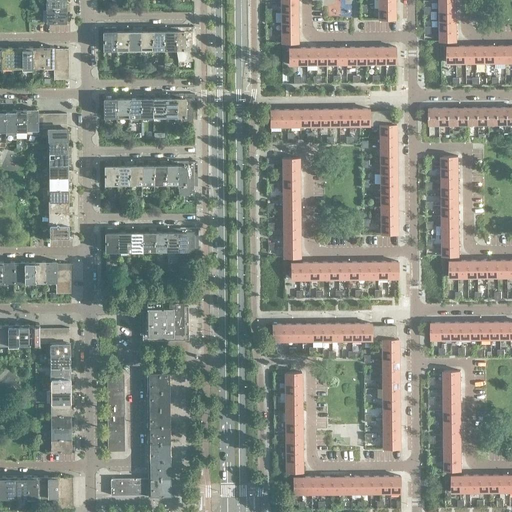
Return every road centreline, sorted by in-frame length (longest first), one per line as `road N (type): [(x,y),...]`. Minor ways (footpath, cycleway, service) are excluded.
road 1 (secondary): [(218,0),(223,511)]
road 2 (secondary): [(241,511),(237,0)]
road 3 (residential): [(89,465),(135,463),(135,343),(134,311),(86,311)]
road 4 (residential): [(412,253),(309,253),(308,143)]
road 5 (residential): [(415,465),(311,466),(308,359)]
road 6 (residential): [(511,250),(467,250),(468,145),(411,145)]
road 7 (residential): [(511,464),(470,463),(469,363),(414,362)]
road 8 (residential): [(89,465),(86,311)]
road 9 (residential): [(410,34),(307,35),(307,0)]
road 10 (unknown): [(180,511),(178,376)]
